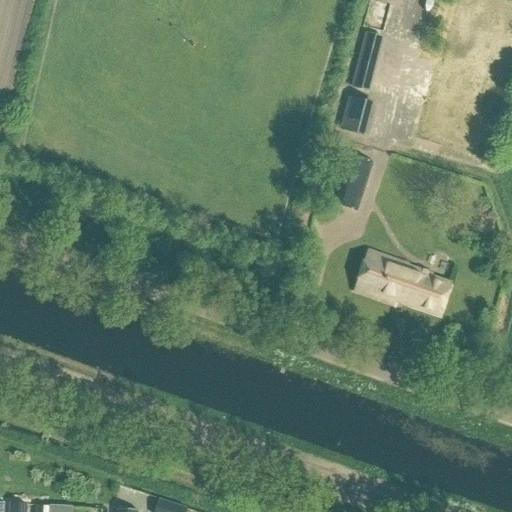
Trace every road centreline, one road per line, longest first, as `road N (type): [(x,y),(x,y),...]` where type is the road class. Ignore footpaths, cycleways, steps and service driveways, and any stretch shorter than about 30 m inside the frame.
road 1 (unclassified): [(511,418),(0,239)]
road 2 (tertiary): [(400,511),(0,371)]
